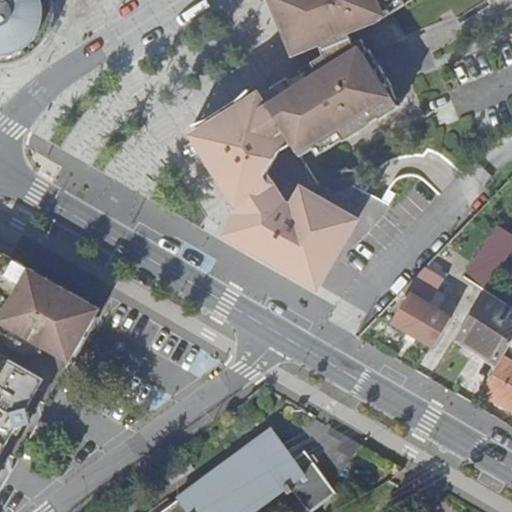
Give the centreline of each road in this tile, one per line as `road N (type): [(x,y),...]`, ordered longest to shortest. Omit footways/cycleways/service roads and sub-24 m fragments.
road 1 (secondary): [(0,171),(279,334)]
road 2 (residential): [(279,334),(252,364),(52,511)]
road 3 (secondary): [(279,334),(511,470)]
road 4 (residential): [(190,0),(39,94),(0,135)]
road 5 (unknown): [(508,0),(389,71)]
